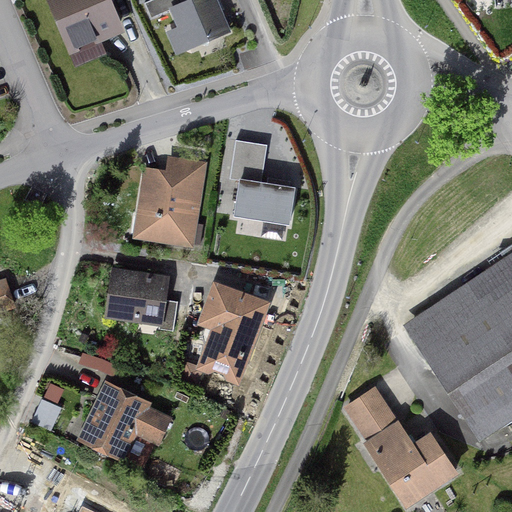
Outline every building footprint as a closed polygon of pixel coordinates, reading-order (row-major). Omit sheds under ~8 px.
[(111,29),(101,0),(53,0),(68,43),(111,29)] [(224,36),(208,0),(177,0),(162,7),(182,53),(224,36)] [(239,210),(300,220),(306,178),(274,173),(279,138),(251,134),(239,210)] [(190,240),(198,171),(149,165),(141,234),(190,240)] [(511,412),(511,257),(405,327),(477,436),(511,412)] [(164,322),(169,284),(115,278),(111,315),(164,322)] [(0,305),(12,300),(5,282),(0,284),(0,305)] [(238,379),(262,307),(216,292),(192,364),(238,379)] [(145,407),(146,403),(108,385),(82,439),(120,457),(134,429),(157,441),(168,419),(145,407)] [(350,409),(413,505),(439,488),(376,392),(350,409)] [(96,511),(49,489),(38,511),(96,511)]
